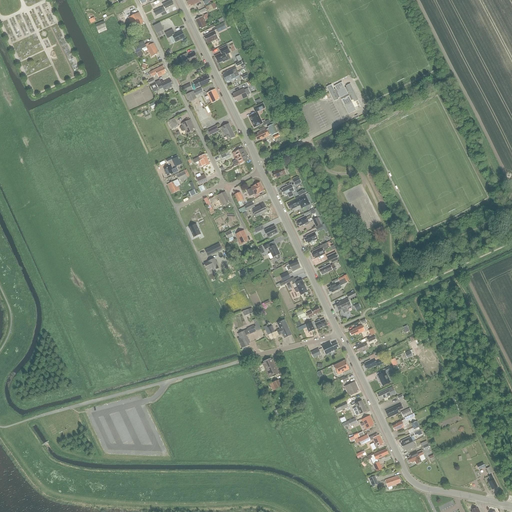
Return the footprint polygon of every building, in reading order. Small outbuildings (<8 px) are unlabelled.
[(166,11),(175,7),(172,0),(163,5),(164,7),(154,11),(156,16),(164,13),(164,12),(166,11)] [(143,25),(142,24),(144,23),(139,13),(129,18),(133,28),(135,27),(136,28),(143,25)] [(200,29),(201,28),(202,29),(208,27),(203,16),(196,20),(200,29)] [(104,21),(95,25),(98,31),(106,27),(106,26),(104,21)] [(224,23),(215,27),(218,32),(226,28),(224,23)] [(168,39),(173,36),(176,43),(182,40),(183,41),(185,40),(185,39),(185,38),(182,31),(176,35),(175,34),(174,33),(172,30),(165,33),(168,39)] [(218,39),(215,31),(204,37),(208,44),(218,39)] [(139,43),(133,46),(133,47),(134,48),(137,53),(143,50),(139,43)] [(150,43),(146,45),(148,49),(152,57),(157,54),(157,53),(158,52),(154,43),(151,45),(150,43)] [(224,62),(228,60),(226,55),(231,53),(227,46),(220,50),(222,53),(215,57),(219,64),(223,61),(224,62)] [(180,57),(183,62),(188,60),(190,63),(198,59),(195,53),(189,56),(187,53),(180,57)] [(166,74),(165,72),(166,72),(163,66),(150,73),(152,77),(157,75),(159,77),(166,74)] [(225,79),(238,72),(236,67),(223,73),(224,75),(223,75),(225,79)] [(238,72),(225,79),(226,82),(228,82),(228,83),(240,77),(238,72)] [(208,77),(207,76),(207,75),(198,80),(198,81),(194,83),(196,89),(210,82),(209,81),(211,81),(209,77),(208,77)] [(170,79),(158,85),(160,89),(163,88),(165,90),(167,90),(170,88),(172,87),(171,85),(173,85),(170,79)] [(150,85),(149,85),(152,90),(156,88),(158,88),(157,86),(155,83),(155,82),(155,83),(150,85)] [(332,85),(327,87),(334,101),(339,99),(338,98),(340,97),(349,115),(357,111),(352,101),(353,100),(354,102),(359,100),(351,84),(346,86),(347,87),(345,88),(342,82),(335,86),(336,88),(334,89),(332,85)] [(185,94),(193,90),(190,84),(183,88),(185,94)] [(204,92),(202,88),(194,92),(186,95),(190,102),(197,99),(196,96),(204,92)] [(220,98),(216,89),(207,94),(212,103),(219,100),(218,99),(220,98)] [(234,95),(232,96),(235,101),(237,100),(238,102),(248,97),(247,96),(250,94),(248,89),(245,90),(244,89),(234,94),(234,95)] [(255,113),(265,109),(263,103),(253,108),(255,113)] [(263,124),(258,113),(249,117),(255,127),(262,124),(263,124)] [(175,119),(169,121),(173,129),(179,127),(175,119)] [(195,128),(191,120),(182,124),(183,126),(181,127),(180,128),(182,131),(184,131),(185,131),(187,134),(194,131),(193,129),(195,128)] [(228,140),(235,137),(229,124),(222,128),(228,140)] [(259,134),(255,136),(257,141),(260,139),(261,140),(263,139),(264,139),(265,139),(265,138),(270,136),(269,136),(272,135),(272,136),(273,135),(276,134),(278,133),(277,132),(276,129),(274,125),(274,124),(270,126),(268,127),(269,129),(267,130),(266,129),(265,130),(260,132),(258,133),(259,134)] [(216,126),(208,130),(206,131),(208,136),(210,135),(219,131),(216,126)] [(241,150),(238,151),(243,162),(244,162),(247,160),(247,159),(248,158),(247,156),(244,148),(241,150)] [(233,162),(233,163),(234,166),(239,163),(240,164),(243,162),(238,151),(233,153),(236,160),(233,162)] [(210,165),(206,154),(197,158),(194,160),(195,163),(199,162),(201,167),(203,166),(203,168),(210,165)] [(178,158),(172,160),(176,167),(181,165),(179,161),(178,158)] [(172,166),(165,169),(168,176),(173,174),(174,173),(175,173),(173,170),(172,166)] [(287,174),(283,167),(274,172),(275,173),(273,174),(275,178),(276,177),(277,179),(287,174)] [(187,178),(190,176),(186,170),(175,175),(175,177),(177,176),(180,182),(187,178)] [(204,175),(196,178),(199,185),(207,182),(204,175)] [(180,190),(178,186),(180,185),(178,180),(175,181),(168,185),(172,193),(173,192),(174,193),(180,190)] [(258,195),(264,192),(260,184),(254,186),(255,187),(251,189),(252,190),(247,192),(249,197),(254,195),(255,196),(258,194),(258,195)] [(283,190),(281,191),(283,195),(285,195),(285,196),(287,195),(292,193),(295,191),(292,185),(282,189),(283,190)] [(218,195),(223,206),(229,203),(228,202),(230,201),(225,192),(218,195)] [(240,192),(234,195),(240,207),(244,205),(242,201),(244,200),(240,192)] [(290,204),(288,205),(290,209),(292,208),(292,209),(300,205),(302,209),(310,204),(308,199),(306,195),(289,203),(290,204)] [(207,198),(203,199),(209,211),(213,210),(207,198)] [(247,206),(245,207),(247,211),(255,207),(253,203),(247,206)] [(264,204),(253,210),(256,217),(268,211),(264,204)] [(298,222),(297,222),(299,226),(300,226),(300,227),(305,224),(306,226),(309,224),(309,223),(308,220),(312,218),(311,215),(312,215),(311,214),(310,212),(310,211),(303,215),(304,217),(297,220),(298,222)] [(199,223),(203,221),(199,212),(194,214),(199,223)] [(313,220),(316,228),(317,227),(322,225),(323,225),(320,217),(317,218),(313,220)] [(196,225),(189,228),(193,238),(201,234),(196,225)] [(270,228),(265,231),(268,238),(272,236),(278,233),(275,226),(270,228)] [(233,237),(230,231),(225,233),(228,240),(233,237)] [(247,241),(248,240),(244,231),(237,235),(239,240),(238,240),(241,245),(247,242),(247,241)] [(308,242),(309,243),(310,242),(312,242),(313,241),(314,241),(318,239),(314,232),(307,236),(308,237),(305,239),(306,243),(308,242)] [(271,259),(272,259),(275,257),(276,259),(278,259),(280,258),(280,257),(279,255),(280,255),(276,245),(272,247),(270,243),(264,246),(266,250),(269,249),(271,253),(269,254),(271,259)] [(327,243),(319,247),(320,249),(322,248),(324,252),(325,251),(326,251),(325,249),(329,247),(327,243)] [(219,244),(205,251),(208,257),(222,250),(219,244)] [(316,259),(325,254),(324,252),(322,248),(320,249),(313,252),(313,253),(312,254),(314,258),(315,257),(316,259)] [(328,262),(337,258),(335,253),(326,257),(328,262)] [(213,268),(214,271),(220,268),(215,259),(205,263),(208,270),(213,268)] [(330,265),(320,270),(321,274),(323,273),(324,274),(329,272),(330,273),(337,270),(334,264),(339,262),(337,259),(331,261),(333,265),(331,266),(330,265)] [(296,270),(301,268),(299,264),(299,263),(299,262),(298,262),(298,261),(289,265),(288,263),(286,264),(287,267),(289,271),(292,269),(293,272),(296,271),(296,270)] [(280,284),(280,286),(281,286),(281,287),(292,281),(293,284),(295,283),(297,288),(295,289),(294,290),(296,293),(297,293),(299,292),(301,295),(308,292),(302,280),(300,281),(299,278),(295,280),(294,277),(280,284)] [(332,287),(328,288),(330,292),(332,292),(332,293),(336,291),(337,291),(338,291),(338,290),(341,288),(338,282),(331,286),(332,287)] [(354,292),(347,295),(349,300),(357,296),(354,292)] [(348,311),(346,308),(351,306),(348,299),(340,303),(340,304),(337,306),(339,310),(340,309),(341,311),(343,309),(345,313),(348,311)] [(307,314),(309,318),(317,315),(316,314),(321,311),(319,307),(311,310),(312,312),(307,314)] [(303,311),(296,314),(299,320),(306,317),(303,311)] [(277,331),(279,335),(282,334),(285,338),(292,335),(285,320),(278,324),(280,329),(277,331)] [(317,330),(327,325),(325,320),(315,324),(314,321),(306,325),(309,332),(317,329),(317,330)] [(350,332),(350,333),(350,335),(351,335),(352,336),(355,335),(356,335),(357,335),(358,335),(359,334),(365,331),(363,325),(353,329),(353,330),(350,332)] [(239,338),(237,339),(242,349),(243,348),(250,345),(249,344),(251,343),(247,335),(250,334),(256,331),(256,330),(256,329),(254,327),(254,326),(248,329),(245,331),(238,334),(239,338)] [(332,345),(331,342),(322,346),(326,355),(338,349),(337,348),(339,347),(337,343),(332,345)] [(357,346),(358,348),(356,348),(358,352),(359,351),(360,353),(369,349),(366,342),(357,346)] [(313,359),(321,355),(318,349),(310,353),(313,359)] [(413,350),(405,354),(408,359),(413,356),(412,354),(414,353),(413,350)] [(273,359),(272,360),(271,359),(264,362),(264,363),(263,364),(270,378),(280,374),(273,359)] [(366,364),(364,365),(366,369),(367,368),(368,370),(377,365),(378,366),(384,364),(382,359),(380,359),(376,361),(374,359),(370,361),(365,363),(366,364)] [(345,361),(334,366),(338,375),(349,369),(345,361)] [(383,386),(391,383),(386,372),(378,376),(383,386)] [(282,387),(279,380),(270,384),(273,391),(282,387)] [(357,391),(359,390),(355,382),(345,387),(349,395),(350,394),(351,395),(358,392),(357,391)] [(380,393),(380,394),(378,395),(380,399),(382,398),(382,400),(391,396),(390,393),(395,391),(393,387),(380,393)] [(362,401),(355,404),(356,408),(353,409),(356,416),(359,414),(360,415),(367,411),(362,401)] [(343,404),(335,407),(337,413),(347,409),(345,405),(344,406),(343,404)] [(386,412),(388,417),(390,416),(390,417),(399,414),(398,411),(403,409),(401,404),(388,410),(388,411),(386,412)] [(410,410),(401,414),(403,418),(412,414),(410,410)] [(373,426),(373,425),(374,424),(370,416),(362,420),(363,423),(361,424),(362,426),(364,425),(367,430),(373,426)] [(342,424),(344,429),(357,423),(355,418),(342,424)] [(395,430),(396,430),(396,431),(405,427),(405,426),(408,425),(406,421),(406,420),(396,424),(397,425),(393,427),(395,430)] [(367,435),(358,440),(360,443),(361,446),(371,441),(370,441),(369,438),(367,435)] [(375,437),(373,439),(375,443),(374,444),(376,448),(383,445),(382,444),(384,443),(380,435),(378,436),(375,437)] [(402,447),(413,442),(411,437),(401,442),(402,443),(401,444),(402,447)] [(405,450),(406,451),(416,447),(413,442),(402,447),(404,451),(405,450)] [(375,455),(374,455),(376,460),(377,459),(381,458),(382,459),(386,458),(385,456),(386,455),(388,454),(386,450),(383,451),(375,455)] [(411,457),(408,459),(410,463),(411,462),(412,463),(415,462),(416,465),(422,462),(420,459),(419,457),(424,454),(422,451),(410,456),(411,457)] [(374,465),(373,465),(376,473),(382,470),(379,463),(374,465)] [(498,487),(492,475),(489,477),(491,481),(489,482),(492,490),(493,489),(493,490),(495,489),(498,487)] [(375,476),(369,479),(372,487),(378,484),(375,476)] [(386,482),(386,483),(387,488),(388,487),(392,486),(400,483),(400,482),(401,481),(399,476),(386,481),(386,482)]
